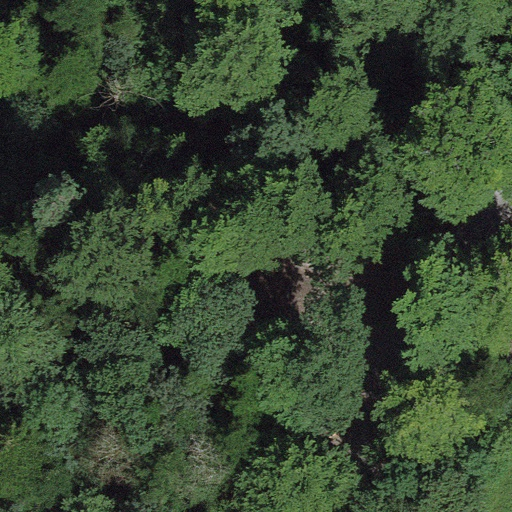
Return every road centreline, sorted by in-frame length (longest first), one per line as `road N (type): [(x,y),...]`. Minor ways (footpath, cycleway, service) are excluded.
road 1 (track): [(511,369),(230,338),(24,381),(0,379)]
road 2 (track): [(304,511),(511,93)]
